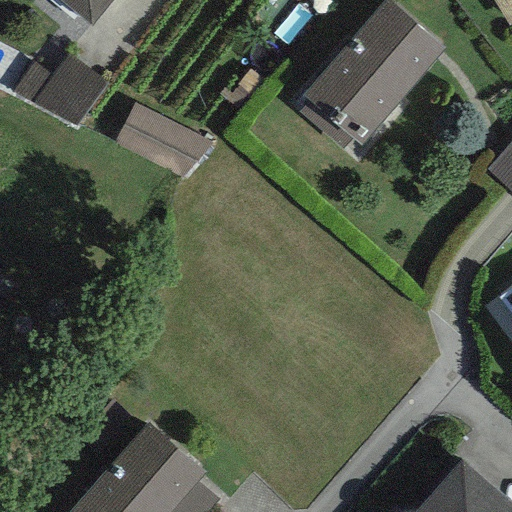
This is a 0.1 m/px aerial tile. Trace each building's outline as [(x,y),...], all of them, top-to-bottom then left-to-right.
[(108,0),(66,0),(91,20),(108,0)] [(379,0),(303,89),(311,96),(300,110),(342,146),(353,132),(361,139),(445,42),(396,0),(379,0)] [(511,0),(493,0),(507,24),(511,20),(511,0)] [(104,80),(68,52),(50,73),(32,60),(15,89),(77,123),(104,80)] [(210,139),(133,101),(113,142),(180,175),(210,139)] [(511,136),(483,169),(511,192),(511,136)] [(204,467),(147,418),(63,511),(205,511),(219,496),(196,476),(204,467)] [(511,511),(511,497),(462,454),(410,511),(511,511)]
